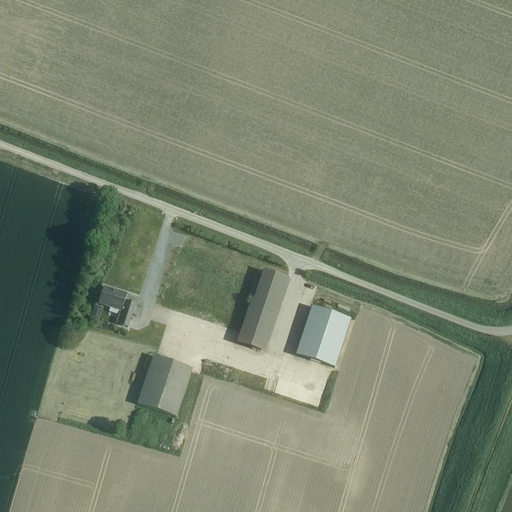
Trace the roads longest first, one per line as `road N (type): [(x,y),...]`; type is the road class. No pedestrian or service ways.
road 1 (unclassified): [(511,331),(471,325),(0,146)]
road 2 (track): [(511,394),(466,511)]
